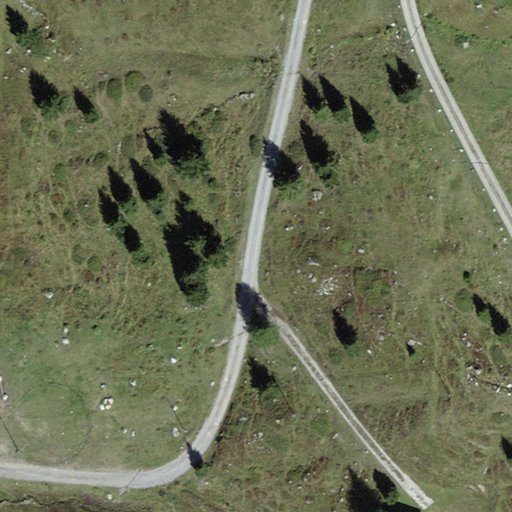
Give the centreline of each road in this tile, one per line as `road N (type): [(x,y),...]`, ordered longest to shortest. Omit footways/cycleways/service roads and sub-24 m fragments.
road 1 (unclassified): [(307,0),(228,389),(193,466),(164,487),(0,475)]
road 2 (track): [(245,308),(275,325),(430,511)]
road 3 (unclassified): [(413,0),(436,80),(511,229)]
